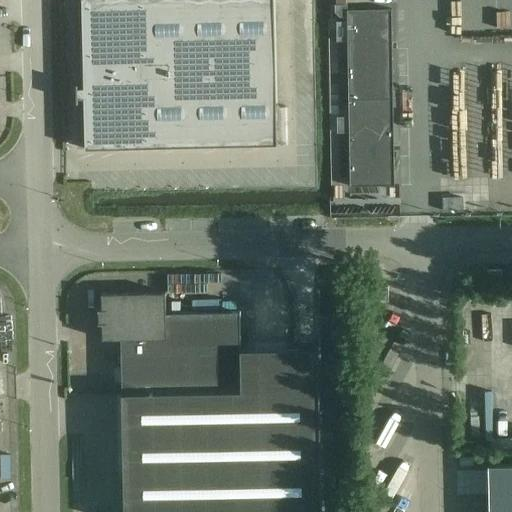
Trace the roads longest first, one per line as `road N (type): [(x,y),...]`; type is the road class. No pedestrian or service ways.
road 1 (unknown): [(288,0),(291,136),(284,152),(39,154)]
road 2 (residential): [(41,249),(426,241)]
road 3 (residential): [(432,511),(426,241)]
road 4 (residential): [(46,511),(41,249)]
road 5 (unknown): [(426,241),(416,0)]
road 6 (residential): [(40,190),(37,0)]
